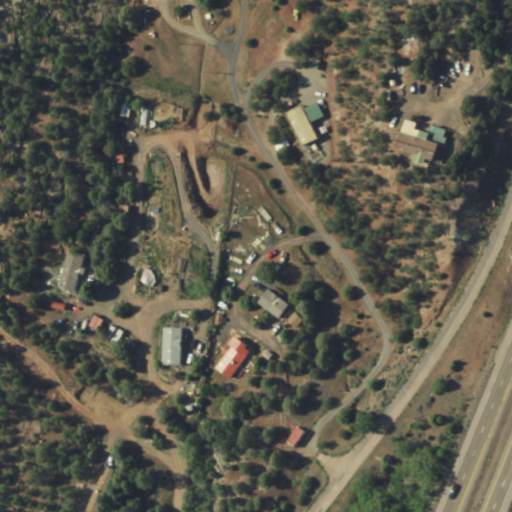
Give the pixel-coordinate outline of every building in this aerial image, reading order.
[(298,147),(315,139),(308,123),(321,118),(314,101),(284,115),(298,147)] [(430,164),(439,133),(398,122),(390,153),(430,164)] [(82,255),(64,250),(54,288),(73,293),(82,255)] [(287,306),(265,289),(254,303),(276,320),(287,306)] [(213,372),(230,381),(248,348),(230,339),(213,372)]
